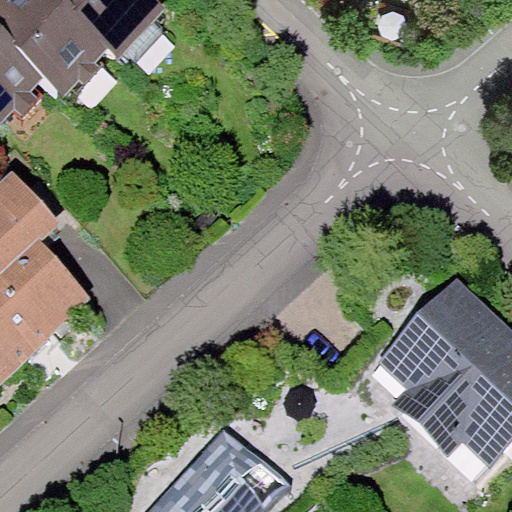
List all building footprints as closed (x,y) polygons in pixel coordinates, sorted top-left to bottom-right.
[(70,101),(114,56),(56,0),(14,0),(0,15),(0,36),(50,82),(70,101)] [(167,22),(143,0),(56,0),(114,56),(126,65),(167,22)] [(0,121),(8,129),(50,82),(0,36),(0,121)] [(0,390),(87,309),(35,253),(56,234),(14,189),(0,201),(0,390)] [(511,452),(511,350),(459,298),(372,385),(476,489),(511,452)] [(262,511),(293,484),(223,428),(146,511),(262,511)]
